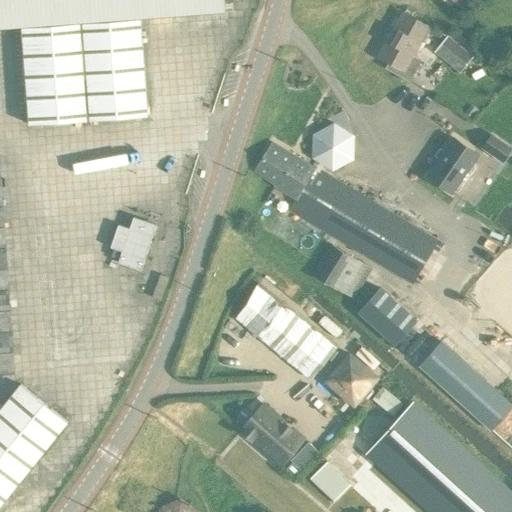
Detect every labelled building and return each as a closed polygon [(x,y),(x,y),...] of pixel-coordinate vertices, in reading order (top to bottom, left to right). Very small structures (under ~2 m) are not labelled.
[(0,0),(0,25),(227,8),(226,0),(0,0)] [(378,55),(389,62),(386,67),(410,80),(421,60),(413,55),(429,27),(402,12),(378,55)] [(20,29),(26,114),(27,126),(145,117),(138,20),(20,29)] [(449,37),(448,37),(435,52),(459,72),(463,68),(474,77),(484,64),(474,56),(478,50),(454,31),(449,37)] [(353,135),(352,134),(332,123),(312,134),(312,157),(332,169),(352,158),(353,135)] [(481,148),(503,162),(511,148),(511,146),(491,133),(481,148)] [(453,137),(427,175),(452,193),(479,154),(453,137)] [(274,185),(295,198),(296,197),(297,198),(316,168),(315,168),(273,142),(254,171),(275,184),(274,185)] [(316,167),(316,168),(297,198),(296,197),(295,198),(289,209),(412,282),(437,239),(316,167)] [(0,195),(0,376),(14,375),(0,195)] [(119,224),(111,247),(122,250),(118,262),(141,269),(156,224),(133,217),(130,228),(119,224)] [(314,275),(315,276),(353,297),(371,267),(332,244),(314,275)] [(258,282),(236,317),(310,378),(336,345),(258,282)] [(395,343),(416,319),(380,287),(359,311),(395,343)] [(511,406),(511,404),(441,341),(420,365),(492,429),(511,406)] [(325,381),(354,406),(379,377),(350,351),(325,381)] [(0,505),(67,422),(20,384),(0,409),(0,505)] [(372,399),(393,417),(403,404),(382,386),(372,399)] [(264,400),(241,428),(242,429),(241,431),(282,466),(306,437),(264,400)] [(511,511),(511,493),(412,403),(363,458),(423,511),(511,511)] [(308,441),(291,460),(301,469),(318,450),(308,441)] [(327,461),(310,478),(334,501),(351,484),(327,461)] [(158,507),(157,511),(198,511),(199,510),(179,496),(158,507)]
